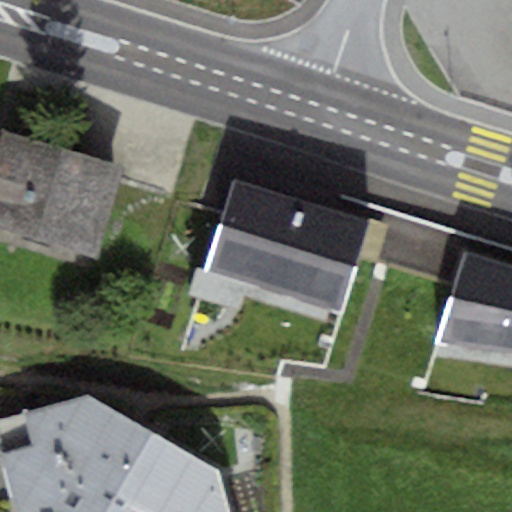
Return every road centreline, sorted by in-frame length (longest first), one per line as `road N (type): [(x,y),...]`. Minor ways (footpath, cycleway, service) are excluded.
road 1 (tertiary): [(323,117),(0,17)]
road 2 (tertiary): [(511,177),(323,117)]
road 3 (residential): [(323,117),(363,0)]
